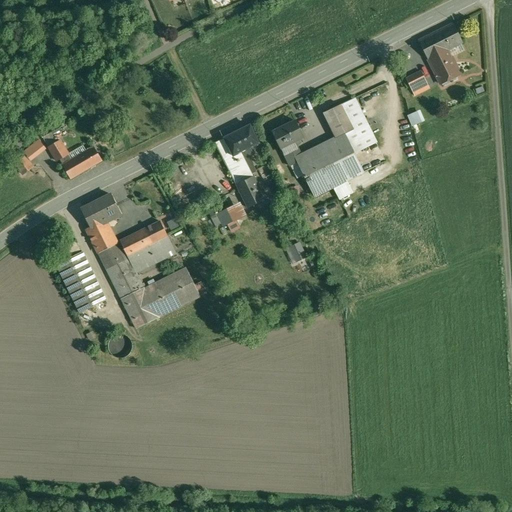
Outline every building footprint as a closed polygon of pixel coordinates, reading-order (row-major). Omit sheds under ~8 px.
[(453,24),(419,41),(428,60),(429,60),(441,84),(461,74),(452,57),(451,56),(448,50),(463,43),(453,24)] [(421,71),(406,79),(415,96),(430,88),(421,71)] [(354,99),(323,114),(336,139),(296,159),(298,163),(315,197),(364,173),(355,155),(376,144),(354,99)] [(101,103),(93,108),(96,114),(105,109),(101,103)] [(423,110),(410,115),(414,126),(428,121),(423,110)] [(295,122),(272,134),(280,150),(281,150),(290,167),(298,163),(296,159),(291,150),(296,147),(294,143),(303,138),(295,122)] [(250,125),(225,138),(215,143),(248,208),(265,199),(242,152),(259,143),(250,125)] [(69,154),(61,140),(49,147),(57,161),(60,159),(69,154)] [(84,146),(69,154),(60,159),(71,179),(102,161),(94,147),(87,151),(84,146)] [(23,153),(13,160),(16,164),(25,157),(23,153)] [(16,164),(23,174),(33,167),(26,157),(25,157),(16,164)] [(112,195),(82,210),(91,227),(87,229),(99,253),(118,243),(106,220),(112,217),(113,219),(122,215),(112,195)] [(170,222),(174,232),(183,228),(178,218),(170,222)] [(161,222),(146,229),(153,244),(169,237),(161,222)] [(238,222),(231,224),(234,230),(240,227),(238,222)] [(146,229),(121,242),(128,257),(153,244),(146,229)] [(153,244),(128,257),(121,242),(118,243),(99,253),(137,329),(200,297),(186,268),(145,289),(137,273),(176,253),(169,237),(153,244)] [(77,240),(58,249),(64,261),(83,252),(77,240)] [(310,257),(303,242),(288,248),(295,264),(310,257)] [(64,261),(57,265),(80,313),(106,300),(83,252),(64,261)] [(132,351),(133,346),(132,341),(129,338),(125,335),(121,334),(116,335),(112,338),(110,342),(109,347),(110,351),(113,355),(117,357),(121,358),(126,357),(129,355),(132,351)]
